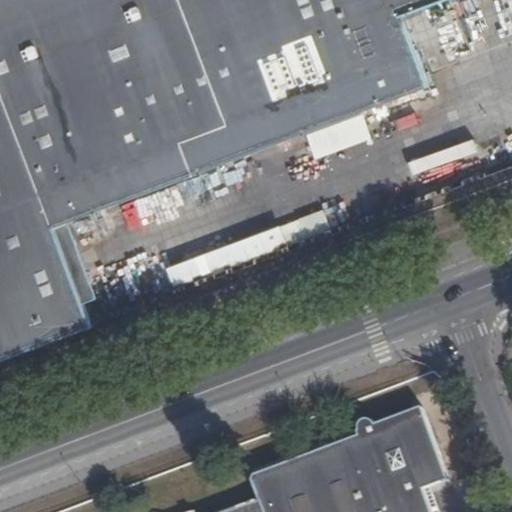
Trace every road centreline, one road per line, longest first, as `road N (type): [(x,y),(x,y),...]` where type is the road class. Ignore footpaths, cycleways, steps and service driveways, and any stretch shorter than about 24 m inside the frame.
road 1 (unclassified): [(0,492),(460,325)]
road 2 (unclassified): [(446,290),(0,456)]
road 3 (unclassified): [(460,325),(511,455)]
